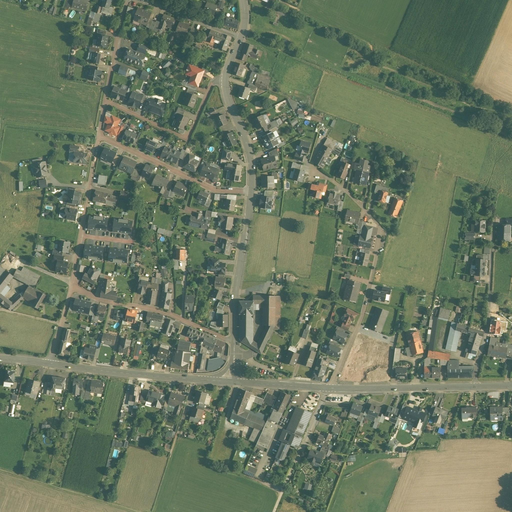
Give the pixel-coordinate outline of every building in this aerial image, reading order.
[(84,0),(74,0),(73,7),(85,10),(88,1),(84,0)] [(112,1),(109,0),(103,0),(102,6),(103,7),(109,9),(112,1)] [(217,6),(208,3),(204,11),(214,15),(217,6)] [(109,9),(103,7),(102,12),(106,14),(107,13),(112,15),(114,8),(110,7),(109,9)] [(145,11),(138,8),(134,20),(141,23),(145,11)] [(152,14),(145,11),(141,23),(147,25),(149,20),(152,14)] [(176,19),(164,15),(161,22),(167,24),(168,25),(173,27),(176,19)] [(239,22),(227,18),(224,26),(237,29),(239,22)] [(156,22),(153,31),(158,33),(159,28),(161,23),(161,22),(157,21),(156,22)] [(189,26),(180,22),(176,31),(186,35),(189,26)] [(199,32),(191,29),(189,35),(197,38),(199,32)] [(223,35),(211,30),(209,36),(209,37),(210,38),(215,40),(221,42),(223,35)] [(232,37),(224,34),(223,35),(221,42),(220,45),(218,48),(226,51),(232,37)] [(108,36),(99,35),(98,42),(99,42),(98,46),(106,47),(108,36)] [(149,47),(140,43),(137,51),(146,54),(149,47)] [(253,46),(246,43),(243,53),(246,55),(248,55),(250,56),(251,51),(253,46)] [(146,56),(128,49),(124,60),(142,66),(146,56)] [(256,49),(254,52),(251,51),(250,56),(257,58),(258,56),(260,51),(256,49)] [(98,54),(94,53),(93,57),(94,58),(91,59),(91,63),(103,65),(103,62),(104,62),(105,59),(104,59),(104,55),(98,54)] [(245,66),(236,63),(232,74),(241,77),(245,66)] [(128,68),(121,65),(118,73),(125,76),(128,68)] [(204,71),(190,65),(188,70),(187,69),(186,70),(188,71),(186,76),(191,78),(190,83),(197,86),(198,86),(204,71)] [(97,71),(90,69),(90,70),(89,79),(100,81),(100,78),(101,78),(102,75),(101,75),(101,72),(97,71)] [(149,73),(144,71),(141,78),(146,80),(149,73)] [(253,72),(248,84),(249,84),(255,86),(259,74),(257,73),(255,73),(253,72)] [(259,74),(255,86),(267,91),(271,78),(259,74)] [(190,83),(187,82),(186,87),(189,88),(195,90),(197,86),(190,83)] [(248,88),(241,86),(242,86),(240,92),(239,91),(239,92),(238,96),(248,100),(249,96),(247,95),(250,89),(248,88)] [(126,91),(115,87),(111,96),(115,98),(119,100),(119,99),(123,101),(124,99),(126,92),(126,91)] [(143,96),(133,92),(129,104),(132,105),(132,106),(135,107),(135,106),(138,107),(140,103),(143,96)] [(189,93),(184,104),(194,108),(196,101),(195,101),(197,97),(193,95),(189,93)] [(149,102),(146,110),(147,110),(160,116),(162,111),(165,104),(161,103),(162,101),(156,99),(155,102),(150,100),(149,102)] [(296,102),(288,99),(293,109),(297,109),(296,102)] [(182,115),(179,114),(176,121),(175,120),(172,125),(180,129),(184,130),(189,118),(182,115)] [(223,114),(215,118),(219,127),(228,123),(223,114)] [(261,116),(253,120),(256,126),(256,125),(258,129),(260,128),(263,127),(266,125),(264,120),(263,120),(261,116)] [(109,124),(106,130),(116,136),(117,134),(120,128),(117,126),(119,121),(112,118),(111,119),(109,124)] [(271,122),(266,125),(263,127),(266,132),(269,130),(274,128),(271,123),(271,122)] [(127,130),(125,134),(123,138),(133,143),(137,135),(136,135),(136,133),(134,132),(133,133),(127,130)] [(270,133),(263,137),(264,140),(263,140),(264,144),(276,138),(273,132),(270,133)] [(232,133),(224,136),(226,141),(229,147),(233,145),(232,143),(233,143),(236,142),(232,133)] [(276,138),(264,144),(266,147),(267,147),(269,149),(277,146),(279,145),(279,144),(276,138)] [(336,143),(328,139),(323,147),(331,151),(336,143)] [(153,141),(149,140),(145,149),(154,153),(156,148),(158,144),(157,144),(152,142),(153,141)] [(311,144),(301,141),(300,146),(301,147),(300,151),(299,154),(303,155),(304,152),(308,154),(311,144)] [(166,147),(164,150),(163,152),(161,156),(162,157),(164,158),(165,158),(168,160),(173,149),(169,148),(168,148),(166,147)] [(331,151),(323,147),(314,163),(322,167),(331,151)] [(117,153),(105,148),(101,158),(105,160),(106,159),(112,162),(111,163),(112,163),(116,156),(117,153)] [(181,153),(173,149),(168,160),(172,161),(171,162),(176,164),(181,153)] [(277,149),(269,153),(270,158),(275,157),(279,156),(277,149)] [(79,153),(75,152),(74,162),(86,164),(87,154),(79,153)] [(299,154),(296,153),(294,159),(303,162),(304,156),(299,154)] [(194,157),(189,154),(186,161),(184,167),(194,172),(199,162),(193,159),(194,157)] [(121,158),(116,156),(112,163),(114,164),(113,166),(117,168),(121,158)] [(137,163),(125,157),(120,168),(132,173),(134,168),(137,163)] [(270,158),(261,160),(264,170),(277,167),(275,157),(270,158)] [(361,160),(360,164),(355,163),(354,169),(357,170),(369,172),(370,166),(366,165),(367,161),(361,160)] [(42,163),(35,164),(35,165),(37,177),(48,175),(45,162),(42,163)] [(216,169),(209,166),(210,164),(205,162),(204,166),(201,175),(204,176),(204,175),(213,178),(213,176),(216,169)] [(341,167),(337,176),(340,177),(341,179),(342,179),(344,179),(347,173),(347,172),(348,169),(347,168),(348,164),(343,162),(341,167)] [(227,164),(226,163),(226,165),(225,170),(227,170),(225,179),(239,182),(242,166),(227,164)] [(153,168),(146,165),(143,173),(142,175),(142,176),(149,179),(153,168)] [(140,171),(135,169),(133,174),(132,176),(137,179),(140,171)] [(305,172),(296,169),(293,179),(302,182),(305,172)] [(369,172),(357,170),(357,171),(354,183),(366,185),(369,172)] [(169,181),(157,175),(152,185),(153,184),(159,187),(159,188),(158,191),(163,194),(165,189),(169,181),(169,180),(169,181)] [(272,177),(263,177),(263,187),(267,187),(269,187),(273,187),(273,180),(273,177),(272,177)] [(188,187),(178,182),(175,189),(173,192),(175,193),(176,191),(180,193),(180,194),(184,196),(188,187)] [(319,186),(312,184),(311,189),(312,190),(310,195),(316,197),(316,198),(321,199),(323,192),(325,184),(319,183),(319,186)] [(165,189),(163,194),(162,196),(168,199),(169,197),(170,192),(165,189)] [(210,195),(201,190),(197,198),(206,202),(208,198),(210,195)] [(75,192),(73,192),(69,191),(68,195),(65,194),(65,195),(64,200),(64,201),(67,202),(76,204),(79,204),(81,193),(75,192)] [(108,194),(96,191),(93,201),(106,204),(106,203),(106,200),(108,196),(108,194)] [(128,192),(121,191),(119,197),(126,199),(128,192)] [(378,201),(385,203),(388,193),(387,193),(381,191),(380,194),(378,201)] [(340,196),(330,193),(328,202),(338,204),(340,196)] [(261,208),(273,209),(274,197),(262,196),(261,208)] [(403,202),(395,198),(392,205),(400,208),(403,202)] [(236,201),(227,199),(225,209),(234,211),(236,201)] [(392,205),(388,214),(391,215),(396,218),(400,208),(392,205)] [(69,208),(62,207),(61,208),(59,218),(76,221),(78,210),(69,208)] [(360,213),(347,210),(345,221),(356,223),(356,225),(359,226),(360,220),(359,220),(360,213)] [(95,217),(90,216),(88,229),(107,231),(108,218),(103,217),(103,219),(95,218),(95,217)] [(205,218),(202,217),(203,217),(201,216),(201,219),(200,228),(208,229),(210,218),(210,217),(205,216),(205,217),(206,217),(205,218)] [(226,217),(220,216),(219,222),(222,222),(221,228),(231,230),(233,218),(226,217)] [(195,218),(191,217),(189,226),(199,228),(200,228),(201,219),(195,218)] [(120,220),(114,219),(113,232),(131,234),(133,221),(127,221),(127,222),(120,221),(120,220)] [(485,221),(475,220),(475,223),(475,232),(485,233),(485,221)] [(506,225),(499,225),(498,236),(498,240),(510,241),(510,226),(510,225),(506,225)] [(372,228),(366,226),(364,231),(364,235),(370,236),(372,228)] [(216,235),(208,233),(207,236),(206,240),(214,242),(216,235)] [(370,236),(364,235),(363,237),(360,237),(358,245),(370,248),(372,239),(370,239),(370,236)] [(237,243),(222,239),(220,248),(219,252),(230,255),(232,246),(236,247),(237,243)] [(70,243),(59,241),(58,246),(59,246),(58,250),(58,251),(63,251),(68,252),(70,243)] [(104,248),(85,245),(84,258),(88,259),(89,259),(89,257),(93,258),(93,260),(93,258),(97,258),(97,260),(102,260),(104,248)] [(129,250),(110,248),(108,261),(113,262),(114,262),(114,260),(118,261),(118,263),(118,261),(122,261),(122,263),(127,263),(129,250)] [(181,250),(177,250),(176,260),(179,260),(185,260),(185,250),(181,250)] [(363,253),(362,253),(360,257),(360,260),(359,265),(367,267),(369,254),(363,253)] [(68,263),(63,262),(63,261),(58,260),(58,261),(56,271),(66,273),(68,263)] [(483,260),(476,260),(476,266),(476,269),(471,269),(471,275),(472,275),(474,275),(480,276),(484,276),(485,260),(483,260)] [(219,263),(212,263),(211,267),(211,271),(219,272),(225,272),(225,264),(218,264),(219,263)] [(40,276),(23,267),(21,272),(17,279),(29,286),(34,288),(40,276)] [(101,272),(91,267),(87,274),(97,280),(101,272)] [(5,270),(0,276),(0,301),(4,297),(0,293),(6,285),(8,283),(13,277),(13,276),(5,270)] [(87,274),(85,273),(83,278),(94,284),(97,280),(87,274)] [(219,278),(216,278),(215,285),(215,286),(216,286),(224,287),(225,279),(224,279),(219,278)] [(112,281),(104,279),(103,283),(101,298),(116,301),(118,292),(110,291),(112,281)] [(141,281),(141,280),(139,286),(138,293),(143,294),(146,292),(148,282),(141,281)] [(344,299),(356,302),(361,283),(349,280),(344,299)] [(0,293),(4,297),(10,289),(9,288),(6,285),(0,293)] [(34,288),(29,286),(22,297),(20,294),(11,302),(6,299),(2,304),(10,310),(24,298),(26,299),(28,296),(31,298),(32,296),(34,297),(35,295),(36,296),(39,291),(34,288)] [(215,289),(212,296),(220,300),(223,295),(224,292),(215,289)] [(152,291),(149,290),(146,304),(155,305),(157,291),(155,291),(152,291)] [(39,291),(36,296),(35,295),(34,297),(32,296),(31,298),(28,296),(26,299),(34,304),(33,306),(38,309),(46,296),(46,295),(39,291)] [(382,292),(374,291),(374,293),(373,296),(373,299),(377,300),(376,300),(380,301),(384,302),(385,299),(386,296),(385,296),(386,293),(382,292)] [(167,293),(163,292),(160,307),(169,310),(172,294),(167,293)] [(190,297),(186,296),(185,309),(188,309),(187,310),(192,311),(193,311),(193,307),(193,306),(194,298),(190,297)] [(253,314),(240,314),(240,339),(241,342),(244,344),(261,354),(273,329),(280,329),(280,308),(281,296),(253,296),(253,302),(254,302),(254,311),(261,311),(261,308),(263,308),(263,325),(267,325),(258,344),(253,341),(253,314)] [(74,309),(81,311),(84,301),(76,300),(75,302),(73,309),(74,309)] [(84,301),(81,311),(89,313),(91,306),(91,303),(84,301)] [(253,302),(240,301),(240,314),(253,314),(254,311),(254,302),(253,302)] [(106,307),(99,306),(98,308),(97,309),(97,310),(98,311),(97,313),(97,315),(99,316),(104,317),(106,307)] [(377,307),(369,328),(381,333),(381,332),(382,328),(381,327),(385,315),(387,316),(389,312),(377,307)] [(137,311),(129,309),(126,319),(126,321),(135,323),(137,314),(137,311)] [(357,313),(347,309),(344,316),(346,317),(344,322),(349,324),(351,320),(354,321),(357,313)] [(448,320),(450,311),(440,309),(438,317),(448,320)] [(163,316),(148,312),(146,322),(150,323),(150,325),(161,327),(163,317),(163,316)] [(216,315),(216,322),(211,322),(210,327),(217,330),(219,330),(219,326),(219,315),(216,315)] [(224,315),(219,315),(219,326),(227,326),(228,315),(224,315)] [(428,351),(434,352),(438,317),(433,317),(433,320),(429,344),(428,351)] [(175,321),(166,318),(163,328),(162,333),(171,336),(174,326),(175,321)] [(184,325),(175,321),(174,326),(181,330),(182,330),(184,325)] [(501,322),(493,321),(492,329),(493,329),(500,330),(500,328),(501,322)] [(144,323),(138,322),(138,323),(136,331),(142,332),(144,323)] [(344,322),(343,322),(341,328),(344,329),(344,330),(348,331),(351,325),(349,324),(344,322)] [(457,324),(452,322),(449,336),(459,338),(460,332),(456,330),(457,324)] [(469,327),(457,324),(456,330),(460,332),(467,334),(468,334),(468,332),(469,327)] [(485,332),(469,327),(468,332),(471,333),(470,335),(469,341),(480,345),(482,336),(483,337),(485,332)] [(199,331),(190,328),(186,336),(195,339),(199,331)] [(491,337),(489,345),(495,346),(496,343),(498,333),(499,334),(500,330),(493,329),(492,333),(491,337)] [(343,333),(337,330),(334,338),(344,343),(347,335),(343,333)] [(207,334),(199,331),(195,339),(198,341),(197,344),(202,346),(206,335),(207,334)] [(418,331),(406,334),(408,344),(409,347),(411,356),(423,353),(418,331)] [(116,336),(107,334),(105,344),(114,346),(116,336)] [(217,339),(206,335),(202,346),(208,348),(213,350),(217,339)] [(459,338),(449,336),(446,350),(456,352),(459,338)] [(355,337),(348,359),(362,364),(365,354),(366,354),(369,342),(355,337)] [(217,339),(213,350),(221,353),(225,343),(217,339)] [(67,342),(62,341),(59,355),(64,356),(64,355),(69,357),(71,349),(70,349),(70,351),(65,350),(67,342)] [(189,352),(191,343),(179,341),(178,350),(189,352)] [(480,345),(469,341),(465,352),(469,353),(476,355),(480,345)] [(507,348),(506,358),(511,359),(511,345),(510,345),(510,344),(506,343),(506,344),(502,344),(502,347),(507,348)] [(125,345),(121,344),(119,351),(125,353),(128,353),(129,346),(125,345)] [(336,347),(331,345),(330,345),(329,348),(330,350),(328,353),(333,355),(337,357),(341,349),(336,347)] [(489,345),(487,356),(496,357),(498,347),(495,346),(489,345)] [(208,348),(202,346),(200,354),(200,357),(205,358),(206,355),(208,348)] [(499,347),(498,347),(496,357),(506,359),(506,358),(507,348),(502,347),(499,347)] [(95,351),(85,348),(85,349),(84,356),(83,357),(87,358),(86,359),(90,359),(94,359),(94,357),(96,351),(95,351)] [(168,350),(160,348),(160,349),(158,355),(157,356),(166,359),(168,350)] [(190,353),(178,350),(177,350),(176,350),(176,351),(176,352),(176,353),(177,353),(176,356),(173,356),(172,362),(171,362),(171,367),(188,370),(189,364),(188,364),(190,353)] [(316,352),(309,350),(307,357),(313,359),(316,352)] [(295,353),(290,351),(285,362),(295,366),(300,355),(295,353)] [(434,352),(428,351),(428,357),(430,358),(440,359),(444,360),(449,360),(449,361),(451,355),(445,354),(434,352)] [(307,357),(304,356),(302,364),(310,367),(313,359),(307,357)] [(205,358),(200,357),(198,364),(197,372),(208,371),(207,371),(207,370),(209,359),(205,358)] [(212,360),(209,359),(207,370),(207,371),(208,371),(217,369),(225,363),(220,358),(212,360)] [(326,367),(322,365),(324,360),(319,359),(315,372),(324,375),(327,367),(326,367)] [(472,368),(463,368),(463,367),(459,367),(447,367),(447,378),(472,378),(474,367),(473,367),(472,368)] [(440,368),(432,368),(432,378),(440,378),(440,368)] [(396,369),(396,377),(396,379),(407,378),(406,369),(396,369)] [(15,372),(9,371),(9,370),(7,370),(6,371),(4,381),(13,382),(15,372)] [(324,375),(315,372),(312,379),(322,382),(324,375)] [(66,378),(56,377),(56,376),(54,376),(54,377),(53,377),(52,383),(50,395),(55,395),(56,389),(64,390),(66,378)] [(40,382),(29,379),(26,392),(37,395),(40,382)] [(80,380),(75,379),(74,389),(79,389),(82,390),(83,380),(80,380)] [(103,382),(92,381),(90,392),(97,393),(102,394),(103,382)] [(139,387),(132,386),(131,395),(134,395),(138,396),(139,387)] [(251,393),(241,389),(234,408),(244,412),(245,409),(248,400),(251,394),(251,393)] [(164,396),(150,391),(148,396),(147,401),(153,403),(153,405),(160,408),(164,396)] [(206,393),(198,391),(195,401),(200,403),(203,404),(203,403),(206,394),(206,393)] [(184,396),(172,393),(172,392),(171,396),(169,401),(168,404),(169,404),(177,406),(180,407),(180,408),(184,396)] [(277,397),(267,393),(264,399),(261,405),(260,407),(263,409),(267,401),(274,404),(277,397)] [(276,406),(274,409),(282,413),(290,396),(282,393),(276,406)] [(148,396),(142,394),(140,401),(146,403),(147,401),(148,396)] [(206,394),(203,403),(206,404),(209,405),(212,396),(206,394)] [(264,399),(251,394),(248,400),(253,402),(261,405),(264,399)] [(274,404),(267,401),(263,409),(273,413),(274,409),(276,406),(274,405),(274,404)] [(363,407),(353,403),(350,413),(359,416),(361,412),(363,407)] [(381,408),(372,405),(370,410),(368,414),(376,417),(377,417),(378,416),(381,408)] [(198,409),(193,407),(193,409),(193,410),(192,415),(192,416),(198,418),(200,418),(202,410),(198,409)] [(398,410),(389,407),(386,415),(386,416),(391,418),(395,419),(395,417),(398,410)] [(403,407),(399,417),(403,419),(407,409),(403,407)] [(425,414),(407,407),(407,409),(403,419),(416,424),(415,427),(420,429),(425,414)] [(448,411),(436,407),(433,414),(433,415),(438,417),(442,419),(445,420),(448,411)] [(244,412),(234,408),(230,418),(239,422),(241,419),(244,412)] [(297,408),(287,431),(293,434),(302,438),(308,424),(307,424),(311,414),(297,408)] [(470,408),(462,409),(462,417),(468,417),(476,417),(476,408),(470,408)] [(502,408),(490,408),(490,420),(503,420),(503,414),(502,408)] [(249,414),(267,422),(267,421),(268,419),(257,414),(250,411),(245,409),(244,412),(249,414)] [(282,413),(274,409),(273,413),(270,418),(270,419),(278,422),(281,416),(282,413)] [(364,414),(364,415),(361,422),(360,425),(362,426),(366,416),(367,417),(368,414),(370,410),(366,409),(364,414)] [(241,419),(239,422),(244,424),(249,414),(244,412),(241,419)] [(267,422),(249,414),(244,424),(254,428),(262,432),(267,422)] [(336,418),(328,415),(325,422),(333,425),(334,425),(335,425),(336,421),(335,421),(336,418)] [(278,422),(270,419),(270,418),(269,417),(268,419),(267,421),(277,425),(278,422)] [(447,420),(443,430),(438,428),(436,433),(442,435),(444,431),(445,431),(449,420),(447,420)] [(277,425),(267,421),(267,422),(262,432),(257,443),(266,447),(267,448),(277,425)] [(262,432),(254,428),(249,439),(257,443),(262,432)] [(287,431),(284,430),(280,440),(289,443),(293,434),(287,431)] [(332,435),(326,433),(324,437),(319,435),(316,442),(327,447),(332,435)] [(302,438),(293,434),(289,443),(293,445),(295,446),(297,447),(298,447),(302,438)] [(288,445),(282,443),(276,457),(281,459),(282,458),(284,459),(289,448),(289,446),(290,446),(289,446),(288,445)] [(399,447),(399,455),(407,455),(407,447),(399,447)] [(320,453),(311,449),(309,455),(310,455),(309,458),(311,458),(311,459),(310,461),(311,463),(313,463),(314,463),(315,462),(321,464),(321,463),(322,464),(322,463),(321,462),(322,459),(321,459),(323,454),(324,455),(324,454),(320,453)] [(256,471),(246,466),(243,473),(254,477),(256,471)]
